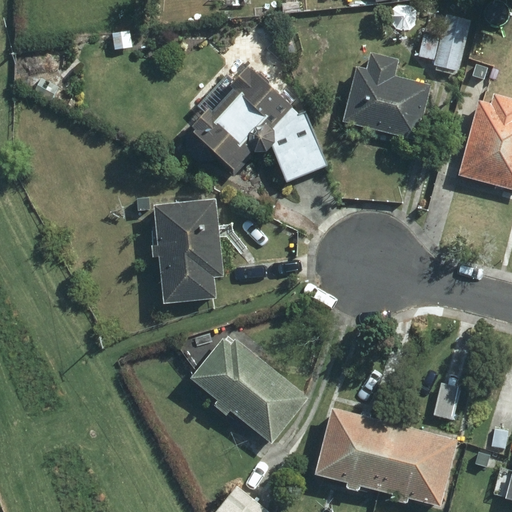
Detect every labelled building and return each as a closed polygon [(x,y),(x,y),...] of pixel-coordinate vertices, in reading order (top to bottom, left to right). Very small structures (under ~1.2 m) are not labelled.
[(454,69),(465,20),(443,16),(437,38),(421,34),(416,55),(433,58),(432,63),(454,69)] [(501,34),(478,29),(470,60),(493,65),(501,34)] [(361,70),(351,68),(339,119),(410,136),(422,86),(387,77),(391,60),(365,54),(361,70)] [(286,107),(239,66),(227,79),(221,74),(193,106),(200,112),(182,133),(182,150),(194,160),(208,159),(211,155),(230,172),(263,134),(282,181),(324,164),(302,110),(293,113),(286,107)] [(487,105),(475,102),(456,173),(511,188),(511,100),(490,95),(487,105)] [(207,275),(216,274),(209,200),(149,206),(153,246),(146,247),(147,255),(153,254),(158,301),(209,296),(207,275)] [(300,398),(230,340),(225,346),(216,339),(186,377),(213,399),(209,404),(219,413),(224,407),(266,441),(300,398)] [(459,388),(440,383),(432,413),(451,418),(459,388)] [(378,487),(394,427),(329,410),(312,474),(343,482),(342,486),(352,489),(353,485),(378,491),(378,487)] [(378,487),(378,491),(391,495),(390,499),(401,502),(403,498),(436,507),(452,442),(394,427),(378,487)] [(236,478),(208,511),(264,511),(265,511),(252,501),(258,494),(236,478)]
